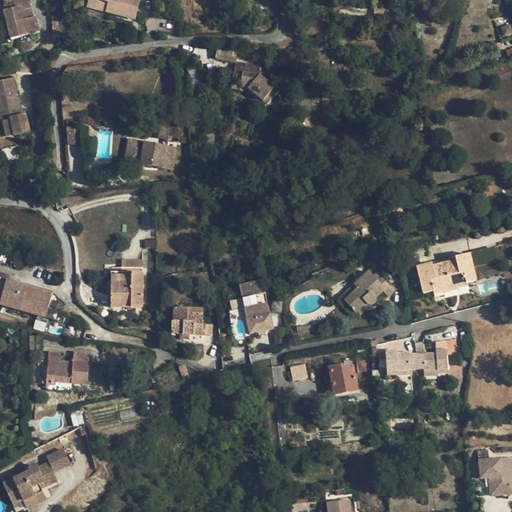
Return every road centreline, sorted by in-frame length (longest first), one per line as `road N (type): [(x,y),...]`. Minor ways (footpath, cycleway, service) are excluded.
road 1 (residential): [(0,181),(59,169),(50,79),(57,60),(172,45)]
road 2 (residential): [(252,359),(511,304)]
road 3 (residential): [(0,201),(31,205),(60,225),(67,297),(81,313),(110,337),(173,357)]
